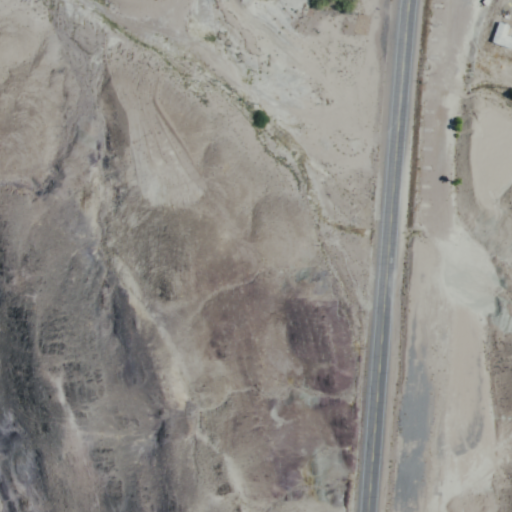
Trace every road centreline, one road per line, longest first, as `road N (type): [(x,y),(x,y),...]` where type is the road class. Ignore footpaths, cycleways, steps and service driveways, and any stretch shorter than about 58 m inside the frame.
road 1 (tertiary): [(369,511),(407,0)]
road 2 (track): [(78,0),(121,23),(183,39),(298,109),(396,124)]
